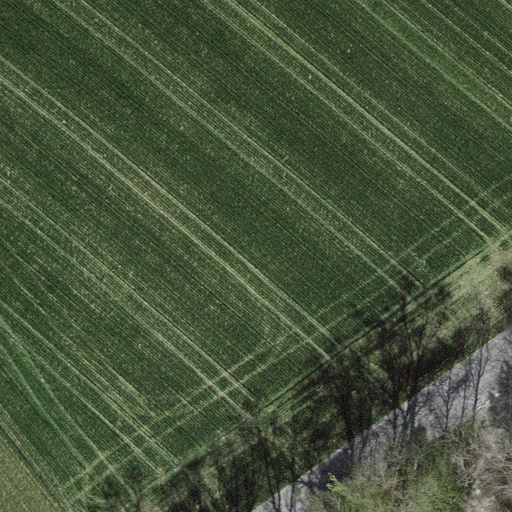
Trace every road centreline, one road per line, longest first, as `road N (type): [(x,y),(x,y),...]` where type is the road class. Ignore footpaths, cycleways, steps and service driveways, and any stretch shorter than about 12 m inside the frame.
road 1 (tertiary): [(511,342),(279,511)]
road 2 (track): [(511,365),(475,511)]
